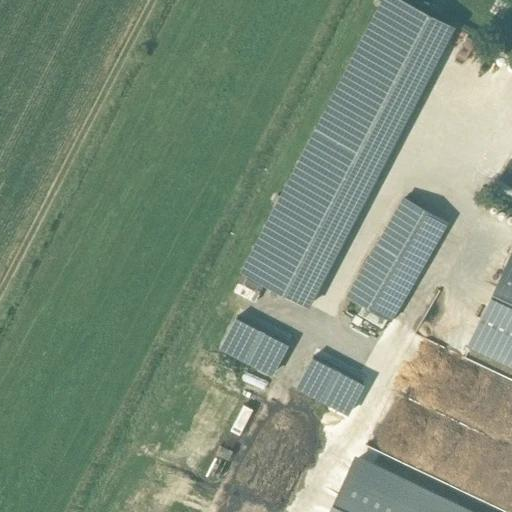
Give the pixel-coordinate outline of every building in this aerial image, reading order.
[(397,0),(383,0),(242,272),(306,305),(450,27),(397,0)] [(397,170),(427,190),(445,162),(416,143),(397,170)] [(403,200),(369,260),(412,284),(446,224),(403,200)] [(511,254),(472,340),(511,358),(511,254)] [(369,260),(349,295),(391,320),(412,284),(369,260)] [(217,348),(271,376),(287,344),(234,316),(217,348)] [(217,357),(204,379),(215,386),(219,380),(230,386),(239,370),(217,357)] [(310,357),(295,389),(349,414),(364,383),(310,357)] [(261,396),(268,375),(244,367),(237,387),(261,396)] [(241,511),(288,511),(296,497),(259,477),(241,511)] [(146,511),(171,511),(152,502),(146,511)]
